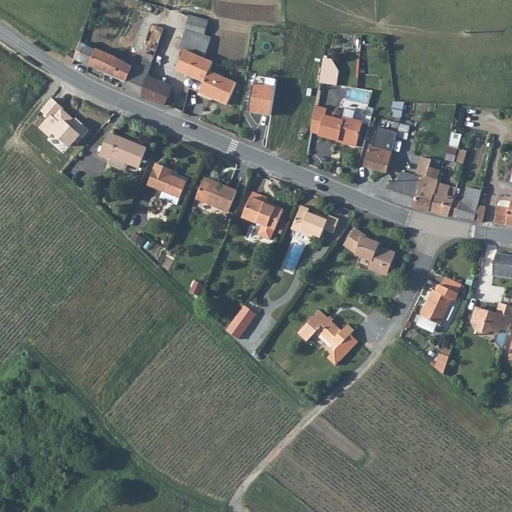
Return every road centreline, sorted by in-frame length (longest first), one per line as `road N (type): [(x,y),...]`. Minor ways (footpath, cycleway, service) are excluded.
road 1 (secondary): [(0,30),(93,90),(434,225)]
road 2 (track): [(392,333),(239,488),(241,511)]
road 3 (unknown): [(484,233),(500,136),(494,127),(466,122)]
road 4 (track): [(511,41),(380,31)]
